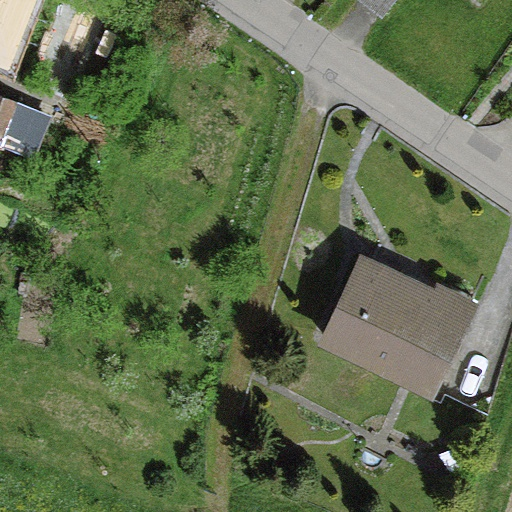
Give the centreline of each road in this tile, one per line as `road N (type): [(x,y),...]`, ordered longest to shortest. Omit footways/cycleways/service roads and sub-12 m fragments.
road 1 (track): [(334,81),(288,200),(215,511)]
road 2 (residential): [(511,204),(207,0)]
